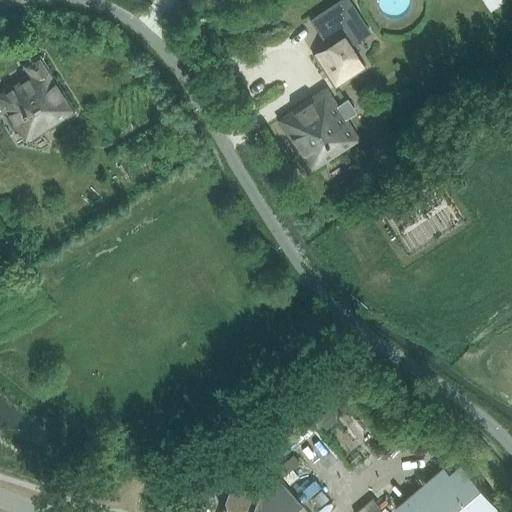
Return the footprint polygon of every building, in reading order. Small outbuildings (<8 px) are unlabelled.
[(347,0),(341,0),(309,20),(327,47),(316,54),(337,87),(365,69),(351,46),(350,46),(369,34),(347,0)] [(20,130),(28,143),(76,113),(40,56),(24,66),(29,74),(0,92),(0,115),(4,113),(16,132),(20,130)] [(276,117),(311,173),(362,139),(328,90),(311,100),(309,97),(276,117)] [(0,233),(0,253),(3,259),(9,255),(6,251),(10,249),(0,233)] [(328,411),(317,420),(325,430),(336,421),(328,411)] [(394,508),(397,511),(503,511),(455,456),(394,508)] [(263,481),(258,494),(251,511),(292,511),(301,505),(273,472),(263,481)] [(258,474),(251,479),(255,484),(262,479),(258,474)] [(251,511),(258,494),(250,491),(240,493),(241,497),(229,499),(229,498),(227,498),(228,500),(225,509),(223,508),(221,511),(251,511)]
